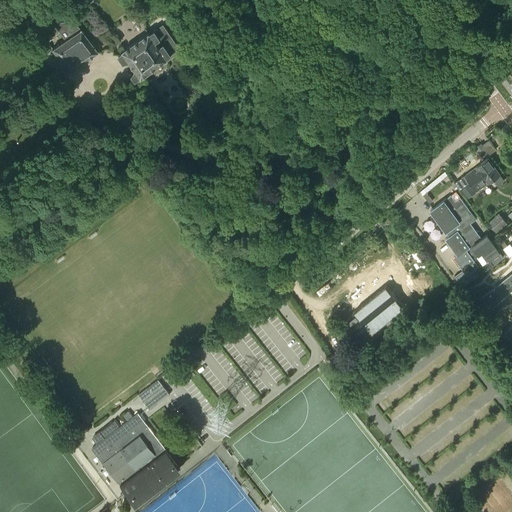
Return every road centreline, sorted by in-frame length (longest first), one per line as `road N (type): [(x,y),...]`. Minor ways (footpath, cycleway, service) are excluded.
road 1 (unclassified): [(277,291),(502,108)]
road 2 (track): [(403,101),(301,86),(251,61),(185,43),(169,21)]
road 3 (secondary): [(502,108),(423,0)]
